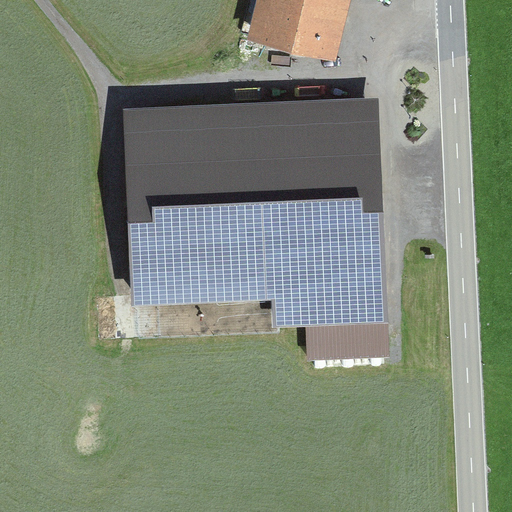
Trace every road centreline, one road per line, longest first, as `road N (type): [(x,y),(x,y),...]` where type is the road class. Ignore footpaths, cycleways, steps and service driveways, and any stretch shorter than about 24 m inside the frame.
road 1 (tertiary): [(451,0),(473,511)]
road 2 (track): [(40,0),(130,92),(362,82),(377,12),(451,10)]
